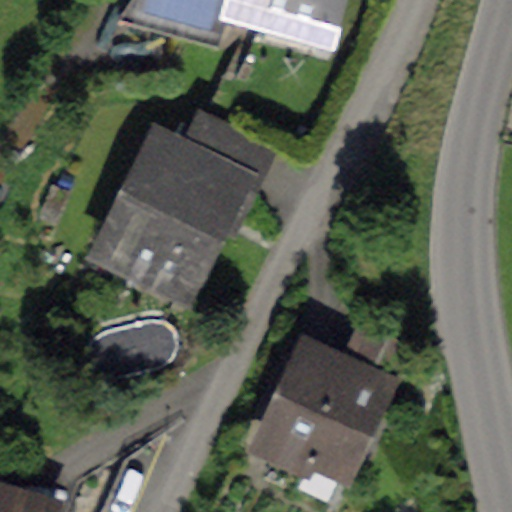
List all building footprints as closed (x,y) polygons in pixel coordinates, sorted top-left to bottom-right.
[(132,0),(120,21),(220,48),(233,0),(132,0)] [(245,0),(243,7),(320,29),(327,0),(245,0)] [(201,124),(184,157),(162,146),(110,251),(182,286),(219,211),(232,218),(263,154),(201,124)] [(367,325),(351,357),(398,379),(413,347),(367,325)] [(312,353),(271,444),(309,462),(314,462),(318,453),(345,465),(381,385),(312,353)] [(0,497),(0,511),(45,511),(46,511),(0,497)]
